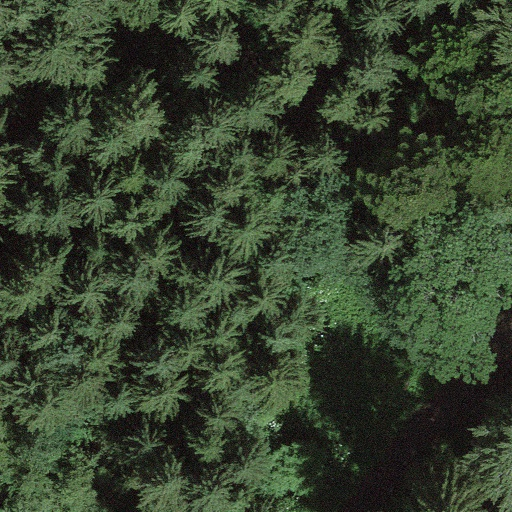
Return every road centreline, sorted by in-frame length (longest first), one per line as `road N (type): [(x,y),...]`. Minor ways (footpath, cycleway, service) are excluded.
road 1 (track): [(137,0),(511,197)]
road 2 (track): [(400,511),(511,393)]
